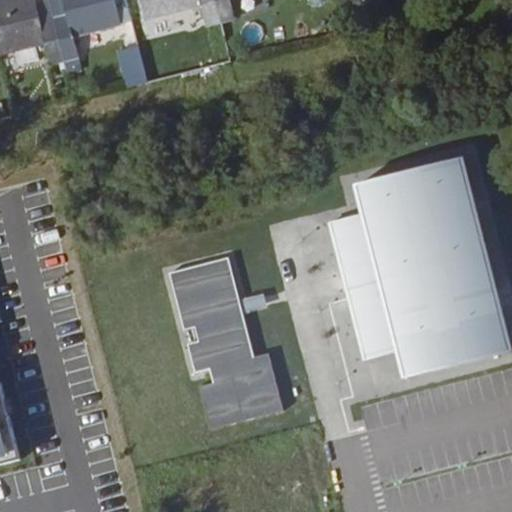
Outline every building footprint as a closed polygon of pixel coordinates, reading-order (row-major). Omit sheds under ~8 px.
[(68,63),(58,24),(45,27),(39,4),(37,0),(26,0),(0,6),(0,55),(0,57),(50,45),(55,66),(68,63)] [(58,24),(52,0),(39,4),(45,27),(58,24)] [(71,20),(66,0),(52,0),(58,24),(71,20)] [(124,26),(117,0),(66,0),(71,20),(58,24),(68,63),(81,60),(76,38),(124,26)] [(139,22),(133,0),(117,0),(124,26),(139,22)] [(224,23),(218,0),(153,0),(157,17),(206,5),(211,27),(224,23)] [(218,0),(224,23),(238,20),(233,0),(218,0)] [(154,83),(145,46),(125,51),(135,88),(154,83)] [(510,361),(464,165),(361,190),(368,219),(334,227),(367,366),(401,358),(407,385),(510,361)] [(45,194),(4,204),(16,254),(57,244),(45,194)] [(227,259),(172,276),(209,429),(284,413),(270,356),(252,357),(227,259)] [(41,280),(49,310),(72,304),(64,274),(41,280)] [(239,299),(242,312),(264,307),(261,294),(239,299)]
